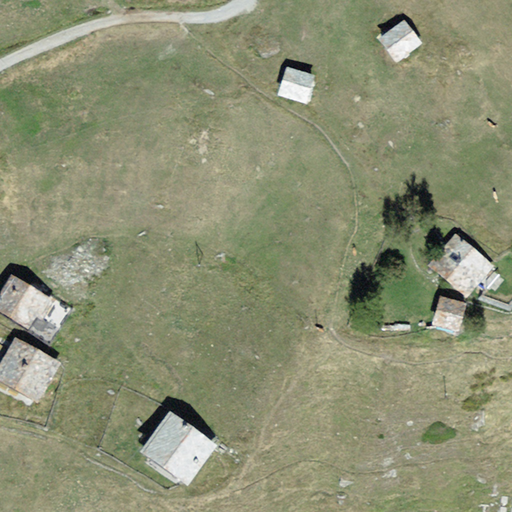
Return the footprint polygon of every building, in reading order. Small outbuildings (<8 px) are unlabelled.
[(406,24),(380,40),(397,66),(422,50),(406,24)] [(282,96),(309,106),(317,85),(290,74),(282,96)] [(499,272),(461,240),(438,267),(476,300),(499,272)] [(54,304),(13,284),(0,309),(0,315),(39,335),(54,304)] [(476,309),(448,303),(442,329),(470,336),(476,309)] [(63,370),(17,347),(0,379),(0,386),(43,409),(63,370)] [(220,448),(171,418),(147,458),(197,488),(220,448)]
